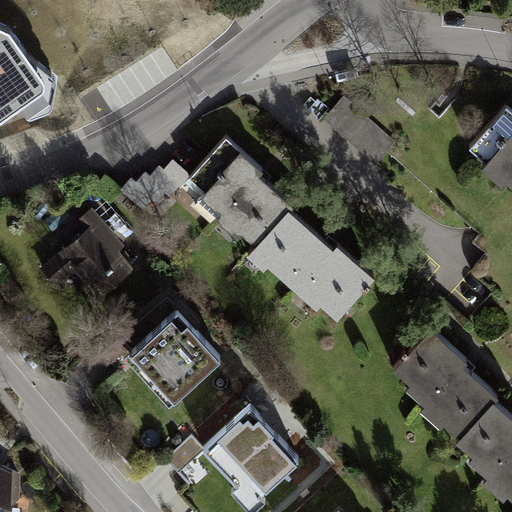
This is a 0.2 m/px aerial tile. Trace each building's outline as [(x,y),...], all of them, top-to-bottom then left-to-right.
[(5,27),(0,25),(0,115),(38,89),(40,85),(40,80),(38,75),(5,27)] [(356,67),(335,72),(337,81),(358,77),(356,67)] [(422,117),(437,101),(413,79),(398,95),(422,117)] [(345,95),(324,116),(377,163),(395,139),(345,95)] [(511,106),(507,102),(470,143),(511,181),(511,106)] [(230,137),(187,187),(256,246),(292,207),(295,203),(263,174),(267,169),(230,137)] [(58,249),(38,265),(57,288),(76,272),(98,298),(133,268),(117,249),(124,243),(92,205),(50,240),(58,249)] [(292,207),(256,246),(250,252),(268,269),(273,263),(321,307),(325,303),(341,318),(379,278),(342,244),(337,249),(292,207)] [(179,312),(130,356),(172,401),(220,357),(179,312)] [(430,323),(393,364),(410,379),(406,384),(459,432),(492,395),(496,390),(463,361),(467,356),(430,323)] [(511,412),(492,395),(459,432),(455,437),(473,452),(468,457),(511,495),(511,412)] [(251,397),(199,444),(237,486),(232,490),(252,511),(253,511),(269,498),(266,495),(307,457),(251,397)] [(10,511),(16,471),(0,465),(0,511),(10,511)]
